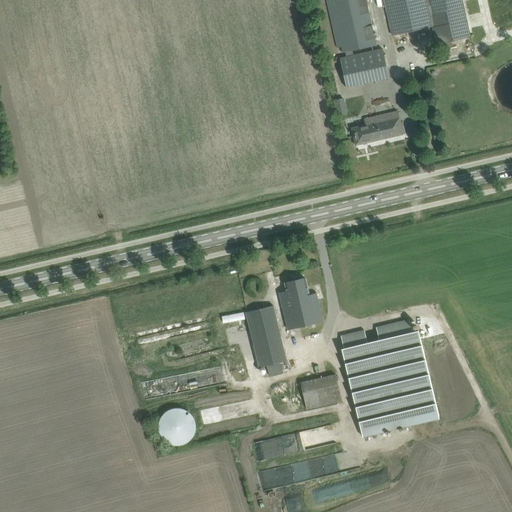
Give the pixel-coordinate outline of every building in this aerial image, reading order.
[(326,0),(337,48),(341,47),(343,53),(345,52),(346,57),(353,56),(352,50),(377,45),(366,0),(384,0),(393,35),(432,26),(436,45),(470,37),(461,0),(326,0)] [(346,57),(340,59),(346,87),(389,78),(383,49),(353,56),(346,57)] [(343,98),(334,100),(335,106),(345,104),(343,98)] [(352,129),(354,136),(356,146),(406,134),(403,123),(401,123),(398,112),(364,120),(366,126),(352,129)] [(279,293),(282,302),(288,330),(324,322),(317,293),(309,295),(305,278),(285,283),(287,291),(279,293)] [(247,311),(255,345),(252,346),(257,368),(266,365),(269,376),(283,373),(280,362),(286,361),(273,305),(247,311)] [(341,349),(362,437),(439,418),(418,330),(412,332),(409,320),(376,327),(379,340),(367,342),(364,330),(341,336),(343,348),(341,349)] [(302,383),(308,409),(343,401),(336,375),(302,383)] [(159,425),(159,427),(159,429),(159,430),(159,432),(160,433),(160,435),(161,436),(162,438),(163,439),(164,440),(165,441),(167,442),(168,443),(169,444),(171,444),(173,445),(174,445),(176,445),(177,445),(179,445),(181,445),(182,445),(184,444),(185,444),(187,443),(188,442),(189,441),(190,440),(192,438),(193,437),(193,436),(194,434),(195,433),(195,431),(195,430),(196,428),(196,426),(196,425),(195,423),(195,422),(194,420),(194,419),(193,417),(192,416),(191,415),(190,413),(189,412),(187,411),(186,411),(185,410),(183,409),(182,409),(180,409),(178,408),(177,408),(175,408),(174,409),(172,409),(171,410),(169,410),(168,411),(166,412),(165,413),(164,414),(163,415),(162,416),(161,418),(160,419),(160,421),(159,422),(159,424),(159,425)] [(263,490),(346,471),(342,452),(259,471),(263,490)]
